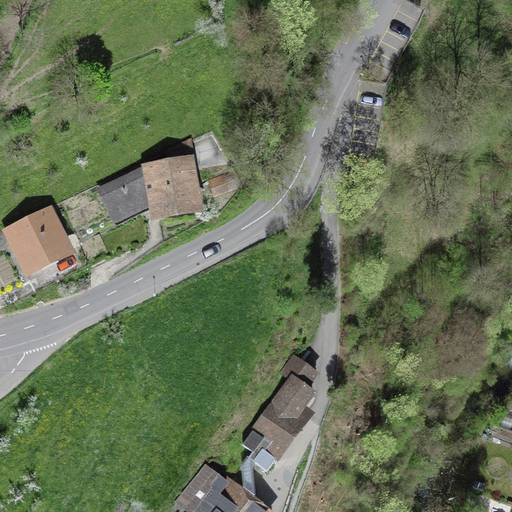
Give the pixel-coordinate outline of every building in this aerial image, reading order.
[(218,216),(203,158),(149,166),(96,190),(119,226),(158,207),(162,224),(218,216)] [(216,182),(223,199),(252,188),(245,171),(216,182)] [(56,208),(8,234),(34,283),(83,257),(56,208)] [(322,400),(290,377),(245,438),(276,462),(322,400)] [(281,511),(269,502),(261,511),(253,511),(228,492),(238,480),(215,461),(183,501),(196,511),(281,511)]
